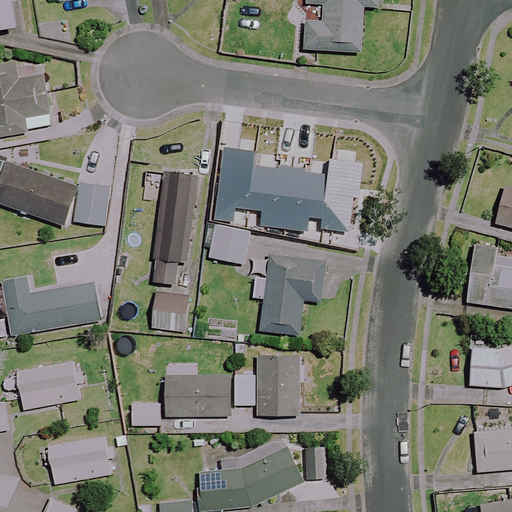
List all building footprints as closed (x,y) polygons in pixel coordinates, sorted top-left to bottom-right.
[(0,0),(0,32),(19,29),(14,0),(0,0)] [(378,0),(307,0),(307,5),(325,6),(324,21),(306,20),(304,51),(361,54),(364,8),(378,9),(378,0)] [(43,59),(0,66),(0,137),(54,129),(49,97),(43,59)] [(296,153),(265,149),(257,205),(328,216),(334,177),(293,171),(296,153)] [(0,205),(67,226),(79,187),(0,162),(0,205)] [(198,176),(165,172),(154,283),(177,285),(179,262),(189,263),(198,176)] [(250,187),(220,183),(215,215),(246,220),(250,187)] [(113,190),(80,186),(76,224),(109,228),(113,190)] [(511,187),(506,186),(495,224),(511,228),(511,187)] [(250,232),(216,227),(211,259),(245,265),(250,232)] [(497,250),(473,246),(465,303),(511,309),(511,257),(496,256),(497,250)] [(326,262),(270,256),(262,332),(300,336),(304,301),(321,303),(326,262)] [(27,294),(24,279),(2,283),(13,336),(103,319),(95,281),(27,294)] [(187,331),(187,314),(172,313),(171,331),(187,331)] [(507,389),(511,387),(511,346),(501,350),(476,349),(474,388),(507,389)] [(232,375),(232,406),(258,406),(258,416),(301,416),(301,356),(258,356),(258,375),(232,375)] [(81,400),(74,361),(18,372),(26,411),(81,400)] [(232,406),(232,375),(169,375),(169,416),(232,417),(232,406)] [(0,432),(10,430),(4,403),(0,404),(0,432)] [(160,426),(160,404),(130,405),(131,426),(160,426)] [(511,469),(511,431),(476,434),(478,472),(511,469)] [(111,475),(105,438),(41,449),(47,486),(111,475)] [(304,487),(283,447),(280,450),(277,452),(274,455),(271,457),(267,460),(264,462),(260,464),(257,466),(253,468),(249,469),(245,471),(242,472),(230,473),(218,473),(206,473),(201,472),(200,491),(201,511),(212,511),(218,511),(235,511),(246,511),(252,511),(302,488),(304,487)] [(328,447),(309,447),(309,482),(328,482),(328,447)] [(78,511),(83,502),(59,491),(48,511),(78,511)] [(193,511),(192,500),(162,505),(163,511),(193,511)] [(511,511),(511,500),(481,506),(481,511),(511,511)]
